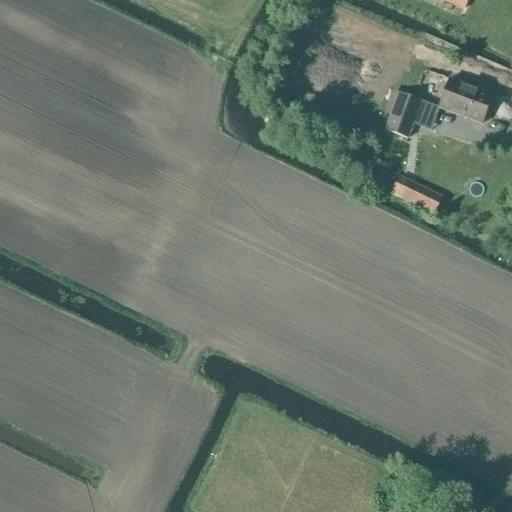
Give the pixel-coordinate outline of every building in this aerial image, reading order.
[(440,0),(463,10),(467,0),(440,0)] [(477,89),(450,80),(442,76),(437,88),(445,91),(439,109),(482,125),(493,95),(492,95),(482,86),(477,89)] [(408,139),(421,102),(399,94),(385,131),(408,139)] [(297,118),(289,100),(267,110),(276,128),(297,118)] [(434,216),(442,198),(400,177),(391,195),(434,216)]
